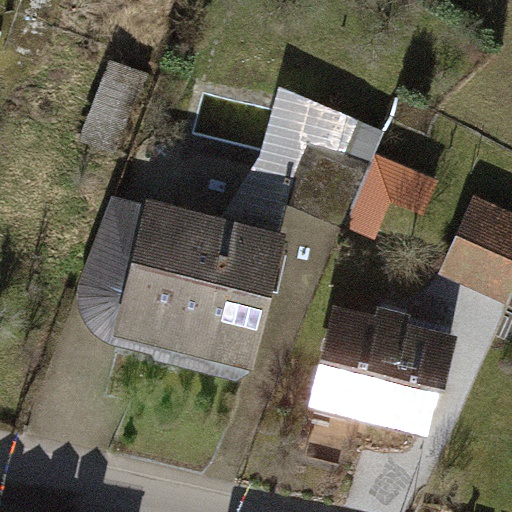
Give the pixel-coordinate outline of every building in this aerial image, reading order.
[(88,138),(124,151),(154,71),(118,58),(88,138)] [(365,172),(312,150),(290,205),(343,226),(365,172)] [(437,209),(447,172),(378,152),(357,226),(385,234),(396,197),(437,209)] [(511,298),(511,214),(475,198),(441,274),(510,304),(511,298)] [(279,233),(137,201),(106,336),(248,368),(279,233)] [(444,333),(327,308),(307,401),(424,426),(444,333)]
